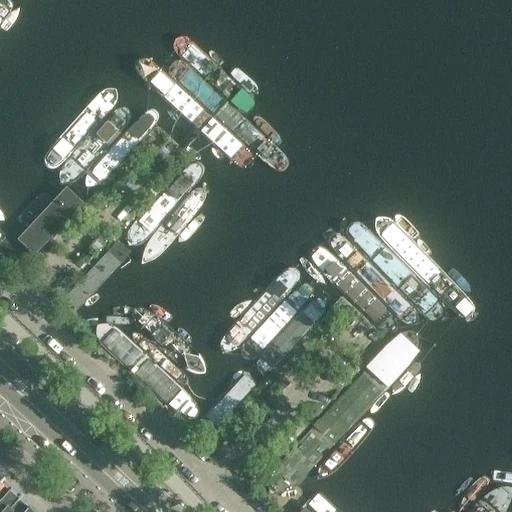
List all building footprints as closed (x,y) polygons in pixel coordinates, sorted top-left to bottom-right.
[(11,0),(0,0),(0,32),(21,9),(11,0)] [(156,36),(255,127),(257,127),(258,128),(260,128),(262,127),(263,127),(265,126),(266,125),(268,124),(269,122),(270,121),(270,119),(270,118),(271,116),(270,114),(270,112),(269,111),(169,21),(160,17),(158,17),(157,17),(156,17),(154,18),(153,18),(152,19),(151,21),(151,22),(151,23),(150,25),(156,36)] [(137,73),(237,167),(239,168),(241,169),(243,169),(245,170),(247,170),(249,170),(251,170),(253,169),(255,168),(256,166),(256,164),(256,162),(256,161),(256,159),(255,157),(254,155),(253,153),(252,152),(151,60),(150,59),(148,59),(147,58),(145,58),(143,58),(142,59),(140,59),(139,60),(138,61),(137,63),(136,64),(135,66),(135,67),(135,69),(136,71),(136,72),(137,73)] [(167,72),(167,74),(274,172),(275,173),(277,174),(278,174),(280,174),(282,174),(283,173),(285,172),(286,171),(287,170),(288,169),(288,167),(289,166),(289,164),(288,162),(288,161),(287,159),(181,61),(180,61),(178,61),(176,61),(174,61),(173,62),(171,63),(170,64),(169,66),(168,67),(167,69),(167,70),(167,72)] [(46,147),(48,146),(52,145),(54,145),(57,144),(59,142),(61,141),(64,139),(104,97),(105,95),(106,92),(107,91),(106,88),(104,86),(103,85),(100,84),(98,84),(96,86),(94,87),(53,129),(51,131),(50,133),(48,135),(47,138),(47,140),(46,142),(46,145),(46,147)] [(55,162),(55,164),(58,165),(61,165),(64,164),(67,164),(70,163),(73,161),(76,160),(78,157),(127,109),(129,106),(130,103),(129,101),(128,96),(126,94),(123,92),(118,90),(117,90),(114,91),(111,92),(62,141),(60,144),(58,146),(56,150),(55,153),(55,156),(55,158),(55,162)] [(71,180),(73,179),(78,178),(81,177),(84,176),(87,174),(89,172),(92,169),(142,118),(145,116),(146,113),(146,111),(145,108),(144,106),(142,104),(138,104),(137,104),(134,105),(131,107),(81,158),(78,161),(77,163),(75,166),(73,169),(72,172),(72,174),(71,177),(71,180)] [(81,195),(84,194),(89,192),(92,191),(95,189),(98,187),(101,185),(104,182),(157,127),(159,124),(160,121),(161,119),(160,116),(159,114),(157,112),(153,112),(152,112),(149,114),(146,116),(93,172),(90,175),(88,178),(86,181),(84,184),(83,187),(83,189),(82,192),(81,195)] [(396,159),(396,160),(396,162),(480,244),(482,245),(485,246),(488,246),(491,247),(494,247),(496,247),(499,246),(499,243),(499,240),(499,237),(498,234),(497,231),(496,228),(494,226),(493,223),(411,149),(410,149),(408,149),(406,149),(404,149),(403,150),(401,150),(400,151),(399,153),(398,154),(397,155),(396,157),(396,159)] [(131,255),(131,257),(131,259),(132,261),(132,263),(134,264),(136,264),(138,264),(140,264),(142,264),(144,263),(146,262),(147,261),(209,193),(210,191),(210,190),(210,188),(209,186),(209,185),(208,183),(207,182),(205,181),(204,180),(202,180),(200,180),(199,180),(197,180),(196,181),(194,182),(193,183),(134,248),(133,250),(132,252),(131,254),(131,255)] [(35,257),(84,205),(67,188),(17,240),(35,257)] [(151,275),(151,278),(154,277),(158,276),(161,275),(164,273),(167,271),(170,269),(172,267),(178,261),(184,254),(190,247),(195,241),(200,234),(205,227),(210,219),(215,212),(215,211),(216,209),(216,208),(215,206),(215,205),(214,204),(213,203),(212,202),(210,201),(209,201),(208,201),(206,201),(205,202),(204,203),(202,204),(195,212),(187,220),(180,228),(172,237),(165,245),(158,254),(157,257),(155,260),(154,262),(153,265),(152,269),(151,272),(151,275)] [(443,273),(388,217),(385,216),(382,215),(379,214),(376,214),(373,213),(370,213),(367,214),(367,216),(367,219),(367,221),(367,224),(368,226),(369,229),(370,231),(371,233),(423,283),(448,303),(450,304),(451,304),(453,304),(454,304),(456,304),(457,303),(458,302),(460,301),(460,300),(461,298),(462,297),(462,295),(462,294),(461,292),(443,273)] [(0,225),(0,247),(0,248),(2,249),(4,249),(6,249),(7,249),(9,248),(11,248),(12,246),(12,245),(13,243),(13,241),(12,240),(12,238),(11,237),(11,235),(10,234),(0,225)] [(446,304),(382,244),(378,241),(375,239),(371,237),(368,235),(364,234),(362,233),(358,233),(355,235),(356,239),(357,242),(358,245),(360,249),(363,252),(432,319),(436,321),(439,323),(441,323),(446,322),(448,320),(450,318),(450,313),(450,311),(448,308),(446,304)] [(64,298),(76,310),(128,253),(116,241),(64,298)] [(341,262),(342,264),(422,338),(425,340),(429,342),(431,342),(435,341),(437,339),(439,336),(440,332),(440,330),(438,327),(436,323),(359,249),(357,248),(354,247),(352,246),(349,245),(347,245),(344,244),(342,245),(339,245),(337,246),(337,248),(337,251),(337,253),(338,255),(339,258),(340,260),(341,262)] [(309,259),(314,266),(384,330),(386,331),(389,331),(392,332),(394,332),(397,331),(399,331),(400,329),(400,326),(399,324),(399,321),(398,319),(397,317),(396,315),(328,252),(319,247),(318,247),(316,247),(314,248),(313,249),(312,250),(311,251),(310,252),(309,254),(309,256),(309,257),(309,259)] [(271,254),(206,326),(205,328),(204,329),(204,331),(203,333),(203,335),(203,337),(203,338),(204,340),(205,342),(207,342),(209,343),(211,343),(213,342),(215,342),(217,341),(218,341),(220,339),(222,338),(287,264),(287,263),(288,261),(288,260),(287,258),(287,256),(286,255),(285,254),(284,253),(282,252),(281,251),(279,251),(278,251),(276,251),(275,251),(273,252),(272,253),(271,254)] [(289,269),(225,338),(224,339),(223,340),(223,342),(222,343),(222,345),(222,346),(222,348),(223,349),(224,350),(225,351),(226,352),(227,353),(229,354),(230,354),(232,354),(233,353),(235,353),(236,352),(302,279),(303,278),(303,276),(303,275),(302,273),(302,272),(301,271),(300,270),(299,269),(297,268),(296,268),(294,267),(293,268),(292,268),(290,268),(289,269)] [(304,285),(301,286),(298,288),(295,290),(292,293),(241,350),(239,354),(238,357),(237,359),(239,363),(241,365),(243,367),(247,368),(249,367),(252,366),(255,364),(307,307),(310,303),(311,301),(313,297),(314,294),(315,291),(315,288),(316,285),(316,282),(310,283),(307,283),(304,285)] [(254,372),(255,373),(255,375),(256,377),(258,378),(262,379),(263,379),(266,378),(269,376),(316,325),(318,322),(320,320),(321,317),(323,314),(323,312),(324,309),(324,306),(325,304),(319,305),(317,306),(315,307),(312,308),(309,310),(307,312),(304,314),(257,365),(255,368),(254,370),(254,372)] [(207,349),(153,308),(151,307),(149,306),(147,305),(145,305),(141,305),(139,305),(138,307),(138,309),(137,311),(138,313),(138,315),(138,317),(139,319),(140,321),(192,366),(195,367),(199,368),(202,368),(208,368),(212,368),(212,366),(212,363),(212,361),(212,359),(212,357),(211,355),(210,353),(208,351),(207,349)] [(117,318),(118,321),(119,324),(121,327),(126,333),(133,340),(205,404),(216,392),(143,328),(136,322),(129,317),(126,316),(123,315),(120,315),(118,315),(117,316),(117,318)] [(102,325),(98,325),(95,325),(95,328),(96,332),(97,335),(98,339),(100,343),(103,346),(105,350),(109,353),(179,415),(183,417),(187,418),(189,418),(194,416),(197,414),(198,413),(199,411),(200,406),(200,404),(198,400),(195,397),(125,335),(121,332),(117,330),(113,328),(109,326),(105,326),(102,325)] [(264,498),(269,497),(276,496),(280,494),(285,492),(291,488),(298,484),(303,480),(308,474),(410,363),(415,357),(417,351),(418,347),(416,340),(414,338),(413,336),(412,335),(409,334),(402,333),(399,333),(393,337),(387,341),(285,453),(280,459),(276,464),(272,471),(269,477),(267,482),(266,487),(265,493),(264,498)] [(260,385),(249,375),(208,419),(220,430),(260,385)] [(319,471),(319,473),(319,475),(319,478),(319,480),(324,480),(326,479),(328,479),(331,478),(333,476),(335,475),(337,473),(373,431),(374,429),(375,426),(375,425),(373,422),(371,420),(369,418),(366,417),(365,417),(362,418),(360,420),(324,461),(322,464),(321,466),(320,468),(319,471)] [(343,511),(310,482),(296,499),(310,511),(343,511)] [(508,511),(511,508),(511,507),(511,486),(509,484),(503,483),(501,484),(496,486),(491,489),(469,511),(508,511)] [(0,501),(0,511),(24,511),(26,510),(7,493),(0,501)]
